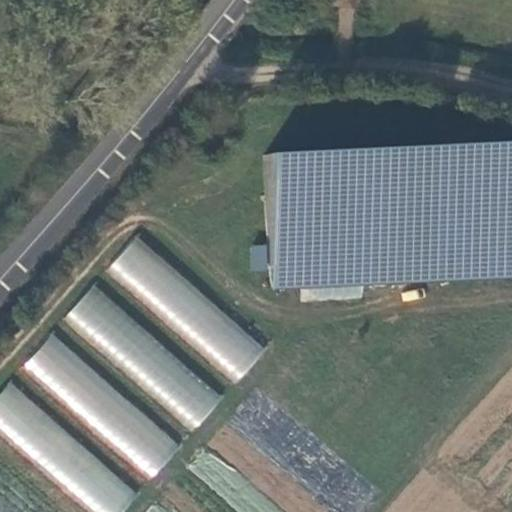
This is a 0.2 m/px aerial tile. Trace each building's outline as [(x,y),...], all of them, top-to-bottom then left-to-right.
[(511,154),(274,161),(278,288),(511,281),(511,154)] [(239,379),(266,348),(135,236),(109,267),(239,379)] [(267,244),(249,244),(249,269),(267,269),(267,244)] [(196,428),(223,396),(92,285),(65,317),(196,428)] [(22,367),(152,478),(180,445),(50,334),(22,367)] [(0,439),(94,511),(121,511),(140,488),(5,385),(0,391),(0,439)] [(203,449),(189,468),(218,490),(232,471),(203,449)]
